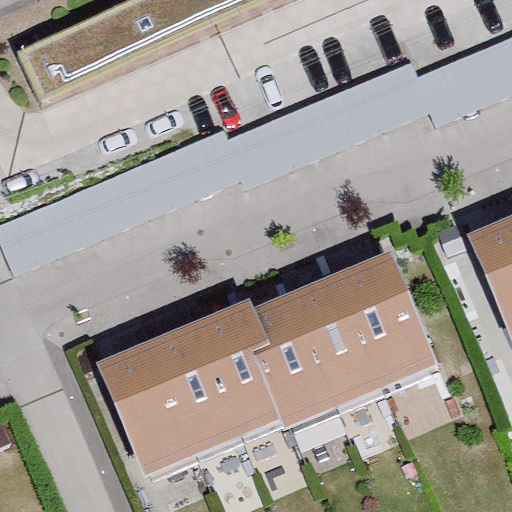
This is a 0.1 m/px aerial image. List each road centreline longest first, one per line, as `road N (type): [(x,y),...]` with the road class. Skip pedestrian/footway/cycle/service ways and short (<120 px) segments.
road 1 (residential): [(17,338),(87,295),(511,136)]
road 2 (residential): [(17,338),(92,511)]
